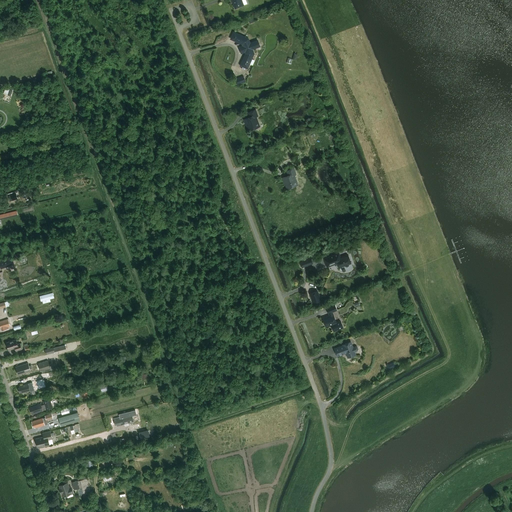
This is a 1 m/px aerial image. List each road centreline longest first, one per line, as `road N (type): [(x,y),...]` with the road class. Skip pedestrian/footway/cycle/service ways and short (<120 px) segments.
road 1 (residential): [(312,511),(331,461),(320,406),(170,11)]
road 2 (residential): [(50,511),(0,370)]
